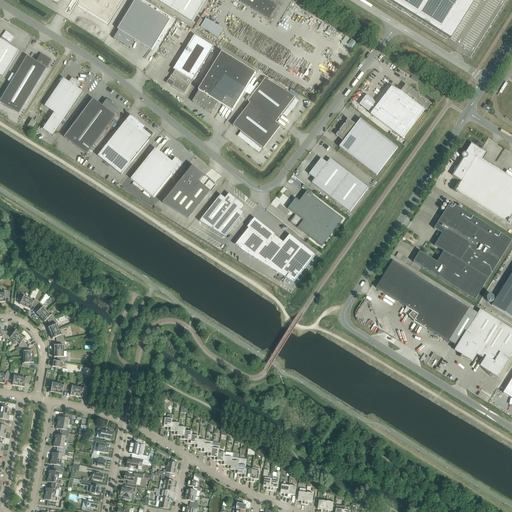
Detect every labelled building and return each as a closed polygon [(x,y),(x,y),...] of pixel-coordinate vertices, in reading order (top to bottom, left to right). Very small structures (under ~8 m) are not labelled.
[(72,0),(66,10),(104,32),(122,0),(72,0)] [(119,30),(114,39),(130,49),(135,40),(152,51),(170,20),(137,0),(135,0),(118,29),(119,30)] [(156,0),(192,22),(205,0),(156,0)] [(277,6),(266,0),(239,0),(239,1),(269,19),(277,6)] [(388,0),(451,39),(475,0),(388,0)] [(202,28),(219,38),(225,29),(207,19),(202,28)] [(0,39),(0,74),(3,77),(19,51),(9,45),(10,43),(14,37),(6,31),(0,39)] [(351,51),(357,42),(341,32),(337,37),(343,41),(341,44),(351,51)] [(191,81),(192,81),(213,47),(195,35),(173,70),(176,71),(174,73),(173,72),(169,80),(168,83),(172,86),(184,94),(191,83),(190,83),(191,81)] [(205,108),(204,109),(211,113),(218,103),(232,111),(256,73),(222,52),(198,90),(199,91),(192,102),(201,107),(202,106),(205,108)] [(36,61),(27,56),(0,101),(0,102),(19,114),(47,68),(51,60),(48,58),(47,58),(41,54),(38,59),(37,59),(36,61)] [(45,106),(54,113),(55,113),(76,81),(72,78),(71,78),(72,78),(69,82),(64,79),(45,106)] [(248,101),(250,103),(275,122),(282,114),(286,117),(292,109),(293,110),(292,109),(295,105),(296,106),(299,101),(295,98),(295,97),(265,79),(248,101)] [(81,84),(76,81),(55,113),(54,113),(43,129),(53,136),(83,92),(78,88),(80,84),(81,85),(81,84)] [(431,105),(432,105),(432,104),(420,95),(420,93),(417,93),(405,84),(405,85),(406,85),(401,92),(392,87),(391,87),(387,84),(374,102),(366,95),(359,104),(371,114),(395,133),(403,139),(424,110),(426,111),(431,104),(431,105)] [(93,99),(64,138),(87,155),(116,116),(115,115),(119,109),(107,100),(102,106),(93,99)] [(280,126),(275,122),(250,103),(233,126),(242,132),(239,136),(250,145),(249,146),(250,145),(254,148),(253,149),(254,149),(259,153),(263,148),(263,149),(280,126)] [(107,144),(98,156),(121,175),(131,163),(154,134),(143,125),(142,127),(140,125),(141,124),(135,119),(131,116),(131,115),(130,117),(127,120),(107,144)] [(28,127),(32,129),(36,122),(32,119),(28,127)] [(345,124),(342,127),(387,162),(398,148),(361,119),(356,125),(348,119),(346,122),(346,123),(345,124)] [(376,176),(387,162),(342,127),(339,131),(340,131),(339,133),(338,132),(336,135),(344,142),(339,147),(376,176)] [(511,177),(481,159),(483,156),(485,152),(471,144),(466,153),(465,153),(464,153),(463,154),(463,155),(462,156),(463,157),(463,158),(464,158),(453,176),(461,181),(455,191),(507,223),(511,213),(511,177)] [(155,149),(131,179),(154,197),(172,175),(182,163),(175,158),(172,162),(155,149)] [(331,197),(349,174),(330,159),(327,163),(321,159),(309,174),(315,179),(312,183),(331,197)] [(188,171),(163,203),(189,219),(204,199),(207,195),(207,196),(211,192),(199,182),(202,178),(200,177),(201,176),(201,174),(200,173),(201,172),(194,167),(194,166),(193,166),(192,167),(189,172),(188,171)] [(368,188),(349,174),(331,197),(350,212),(368,188)] [(295,199),(291,205),(288,209),(296,216),(295,218),(294,217),(290,222),(322,247),(343,219),(307,192),(301,200),(298,198),(297,200),(295,198),(295,199)] [(199,221),(212,229),(236,200),(229,194),(225,199),(221,195),(199,221)] [(236,200),(212,229),(225,237),(244,214),(239,210),(243,205),(236,200)] [(420,251),(419,253),(418,253),(417,255),(418,255),(413,262),(475,300),(511,241),(450,202),(434,229),(442,233),(434,246),(443,251),(437,262),(420,251)] [(275,234),(262,224),(254,218),(247,227),(249,228),(235,245),(243,251),(294,283),(315,255),(290,235),(283,242),(274,235),(275,234)] [(398,252),(396,257),(405,263),(408,258),(398,252)] [(393,261),(376,288),(406,307),(406,308),(413,312),(409,315),(414,321),(414,322),(426,329),(448,342),(469,308),(393,261)] [(511,317),(511,272),(492,305),(511,317)] [(10,291),(4,291),(4,292),(0,292),(0,302),(5,302),(5,298),(6,297),(9,297),(9,298),(10,291)] [(19,304),(25,307),(29,298),(24,296),(24,294),(23,294),(19,293),(17,300),(18,299),(21,299),(21,301),(19,304)] [(33,305),(36,307),(39,302),(35,299),(34,301),(29,298),(25,307),(30,309),(32,306),(33,305)] [(44,306),(39,302),(36,307),(39,309),(38,310),(39,311),(36,313),(40,318),(47,311),(43,307),(44,306)] [(480,310),(477,314),(455,351),(463,356),(462,358),(472,361),(476,355),(479,356),(481,357),(502,323),(480,310)] [(51,315),(47,311),(40,318),(44,322),(47,319),(47,320),(48,319),(50,322),(55,319),(52,314),(51,315)] [(48,328),(50,334),(59,330),(57,324),(58,324),(55,319),(50,322),(52,325),(51,326),(48,328)] [(485,360),(482,364),(480,366),(488,374),(489,372),(498,377),(511,354),(511,329),(502,323),(481,357),(485,360)] [(12,334),(7,333),(6,339),(9,339),(10,338),(15,341),(20,333),(16,330),(13,333),(12,334)] [(57,338),(58,341),(64,340),(63,334),(61,335),(59,330),(50,334),(52,339),(56,337),(56,338),(57,338)] [(25,337),(20,333),(15,341),(19,345),(18,346),(20,349),(25,346),(23,342),(23,340),(25,337)] [(54,346),(54,352),(63,351),(63,346),(65,346),(64,340),(58,341),(59,345),(58,345),(54,346)] [(23,352),(23,357),(33,357),(33,351),(29,351),(28,350),(25,346),(20,349),(22,352),(23,352)] [(63,351),(54,352),(54,358),(58,357),(58,358),(59,358),(58,362),(62,363),(64,363),(65,357),(63,357),(63,351)] [(22,363),(22,364),(22,367),(29,368),(28,367),(28,364),(29,364),(29,363),(33,363),(33,357),(23,357),(24,363),(22,363)] [(52,364),(52,367),(56,368),(57,369),(56,371),(55,371),(55,372),(62,373),(62,372),(63,368),(61,368),(62,363),(58,362),(57,362),(53,361),(52,364)] [(0,383),(4,384),(5,380),(6,379),(9,380),(10,374),(6,373),(6,374),(0,373),(0,383)] [(12,385),(18,386),(20,377),(14,376),(14,374),(10,374),(9,380),(12,380),(12,381),(13,381),(12,385)] [(20,377),(18,386),(24,387),(25,383),(26,382),(28,383),(28,384),(29,384),(30,377),(26,376),(25,378),(20,377)] [(511,378),(503,393),(511,398),(511,378)] [(50,392),(55,393),(57,383),(52,382),(52,381),(48,380),(47,387),(47,386),(50,387),(50,388),(51,388),(50,392)] [(57,383),(55,393),(62,394),(63,390),(64,389),(67,390),(68,384),(64,383),(63,384),(57,383)] [(68,384),(67,390),(70,390),(70,391),(70,392),(70,395),(75,396),(77,387),(72,386),(72,385),(68,384)] [(77,387),(75,396),(82,398),(82,394),(83,394),(83,393),(86,393),(86,394),(86,395),(88,387),(83,387),(83,388),(77,387)] [(0,412),(8,414),(9,413),(10,409),(4,408),(5,405),(0,403),(0,412)] [(8,414),(0,412),(0,422),(2,422),(2,419),(8,420),(9,416),(8,416),(8,414)] [(71,419),(72,415),(65,413),(64,418),(58,417),(58,421),(58,423),(67,425),(71,425),(72,419),(71,419)] [(164,427),(168,427),(167,431),(171,431),(172,422),(173,415),(170,414),(169,414),(168,415),(167,416),(167,418),(165,418),(164,427)] [(174,435),(177,435),(178,427),(179,427),(179,423),(172,422),(171,431),(174,432),(174,435)] [(67,428),(67,425),(58,423),(57,425),(56,429),(62,430),(62,433),(68,434),(69,428),(67,428)] [(178,427),(177,435),(181,436),(180,439),(184,440),(185,431),(186,428),(179,427),(178,427)] [(103,430),(103,429),(97,428),(96,433),(100,434),(99,438),(110,440),(111,437),(112,436),(111,436),(112,432),(103,430)] [(187,443),(191,444),(192,435),(192,432),(185,431),(184,440),(188,440),(187,443)] [(55,439),(55,441),(64,442),(65,439),(67,440),(68,434),(62,433),(61,436),(55,435),(54,439),(55,439)] [(192,435),(191,444),(194,444),(194,448),(197,448),(198,439),(199,439),(199,436),(192,435)] [(200,452),(204,452),(205,444),(206,440),(199,439),(198,439),(197,448),(201,449),(200,452)] [(64,446),(64,442),(55,441),(54,443),(54,442),(53,447),(59,448),(58,451),(65,452),(66,446),(64,446)] [(97,452),(105,453),(108,453),(109,448),(106,447),(106,446),(103,446),(104,443),(95,441),(94,446),(98,447),(97,452)] [(138,443),(137,443),(137,444),(132,443),(130,454),(138,455),(141,444),(138,444),(138,443)] [(207,456),(211,457),(212,445),(212,446),(212,445),(205,444),(204,452),(208,453),(207,456)] [(214,460),(217,461),(219,452),(219,447),(212,446),(212,445),(211,457),(214,457),(214,460)] [(65,452),(58,451),(58,454),(52,452),(51,457),(52,457),(52,458),(61,460),(62,457),(64,457),(65,455),(65,452)] [(219,452),(217,461),(221,461),(221,465),(224,465),(225,456),(226,453),(219,452)] [(225,456),(224,465),(228,466),(227,469),(231,469),(232,461),(233,457),(233,453),(226,452),(226,453),(225,456)] [(99,455),(92,454),(91,458),(95,458),(95,461),(97,461),(96,462),(97,462),(97,466),(105,468),(106,464),(105,463),(105,460),(98,458),(99,455)] [(232,461),(231,469),(234,470),(234,473),(237,474),(239,465),(239,462),(240,458),(239,458),(233,457),(232,461)] [(61,463),(61,460),(52,458),(51,460),(50,464),(56,465),(55,468),(62,469),(63,464),(61,463)] [(128,460),(127,467),(138,470),(139,466),(142,466),(143,460),(139,459),(136,458),(136,462),(128,460)] [(239,465),(237,474),(241,474),(241,477),(244,478),(245,467),(246,467),(247,459),(240,458),(239,462),(239,465)] [(178,463),(171,462),(171,461),(168,460),(167,467),(177,469),(178,463)] [(159,471),(158,474),(162,475),(168,476),(169,473),(170,473),(176,474),(177,469),(167,467),(166,470),(164,469),(163,472),(159,471)] [(251,482),(252,470),(253,468),(246,467),(245,467),(244,478),(248,478),(247,482),(251,482)] [(61,475),(62,469),(55,468),(55,471),(49,470),(48,474),(49,474),(48,476),(58,478),(59,475),(61,475)] [(253,468),(252,470),(251,482),(254,483),(255,479),(258,480),(259,479),(260,471),(260,469),(253,468)] [(267,490),(270,491),(272,476),(267,476),(268,470),(264,470),(263,478),(264,478),(263,486),(267,487),(267,490)] [(92,471),(92,475),(91,479),(102,481),(103,475),(100,474),(100,473),(92,471)] [(277,477),(272,476),(270,491),(274,491),(274,488),(278,488),(279,478),(280,478),(280,472),(277,471),(277,477)] [(129,484),(136,486),(138,478),(143,479),(144,475),(134,473),(134,475),(126,473),(124,480),(130,481),(129,484)] [(194,479),(194,481),(188,480),(187,486),(195,487),(198,488),(199,482),(200,480),(204,483),(206,480),(204,479),(196,473),(194,476),(194,477),(194,479)] [(167,480),(168,476),(162,475),(161,481),(164,481),(163,484),(173,487),(175,481),(167,480)] [(58,478),(48,476),(48,478),(47,482),(51,483),(50,486),(52,486),(59,487),(60,482),(57,481),(58,478)] [(80,484),(87,486),(87,487),(87,488),(87,489),(87,490),(87,491),(87,492),(88,493),(89,493),(94,494),(99,495),(101,487),(95,486),(91,486),(90,485),(91,482),(87,481),(82,480),(81,480),(80,484)] [(156,492),(168,495),(169,491),(172,492),(173,487),(163,484),(162,490),(155,488),(154,492),(156,492)] [(284,497),(287,497),(289,485),(282,484),(280,493),(284,494),(284,497)] [(289,485),(287,497),(291,498),(291,495),(295,495),(296,486),(289,485)] [(57,496),(59,487),(52,486),(50,486),(50,489),(46,488),(45,492),(46,492),(45,494),(57,496)] [(127,489),(122,488),(121,493),(121,496),(124,497),(124,498),(125,499),(130,500),(131,499),(132,493),(135,493),(136,488),(128,486),(127,489)] [(198,488),(195,487),(194,490),(187,489),(186,494),(196,496),(197,491),(201,492),(202,488),(198,488)] [(156,501),(160,502),(170,504),(171,499),(168,498),(168,495),(156,492),(156,496),(157,496),(156,501)] [(301,504),(304,505),(306,493),(299,492),(298,500),(301,501),(301,504)] [(312,502),(312,501),(313,494),(306,493),(304,505),(308,505),(308,502),(312,502)] [(56,507),(57,496),(45,494),(45,496),(44,500),(50,501),(49,504),(50,504),(49,506),(56,507)] [(192,501),(191,505),(197,506),(198,502),(195,502),(196,496),(186,494),(184,500),(192,501)] [(96,509),(98,502),(91,500),(91,497),(84,495),(81,510),(91,511),(92,511),(93,509),(96,509)] [(236,499),(234,508),(245,511),(246,507),(250,508),(251,503),(239,498),(239,499),(236,499)] [(324,511),(326,501),(319,500),(318,502),(317,502),(316,507),(318,507),(318,509),(321,509),(321,511),(324,511)] [(332,510),(334,511),(335,506),(333,506),(333,502),(326,501),(324,511),(328,511),(328,510),(332,511),(332,510)]
